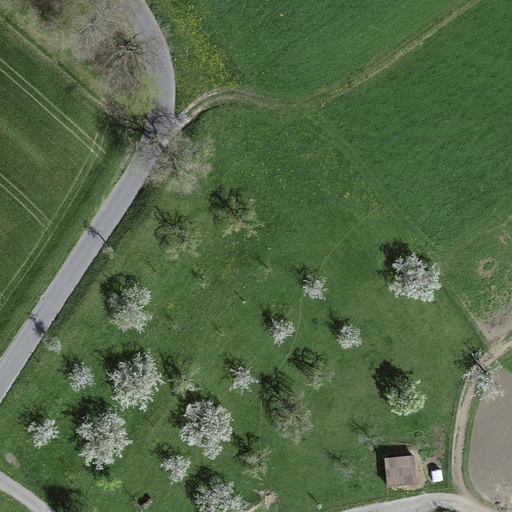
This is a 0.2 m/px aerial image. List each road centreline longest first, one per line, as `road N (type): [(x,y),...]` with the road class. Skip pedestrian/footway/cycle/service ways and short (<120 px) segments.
road 1 (unclassified): [(127,0),(163,75),(154,139),(0,383)]
road 2 (track): [(154,139),(217,99),(303,103),(328,94),(466,0)]
